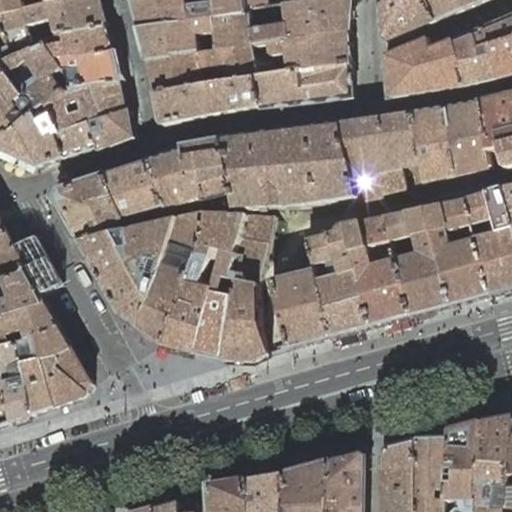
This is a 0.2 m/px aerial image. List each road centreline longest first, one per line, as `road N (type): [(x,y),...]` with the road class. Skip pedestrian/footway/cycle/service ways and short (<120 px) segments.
road 1 (secondary): [(511,326),(148,431)]
road 2 (residential): [(148,431),(20,191)]
road 3 (residential): [(156,146),(244,125),(374,110)]
road 4 (secondary): [(191,452),(370,400)]
road 5 (secondary): [(148,431),(0,475)]
road 6 (residential): [(156,146),(118,0)]
road 7 (secondary): [(370,400),(511,360)]
road 8 (residential): [(20,191),(156,146)]
road 9 (residential): [(374,110),(511,87)]
